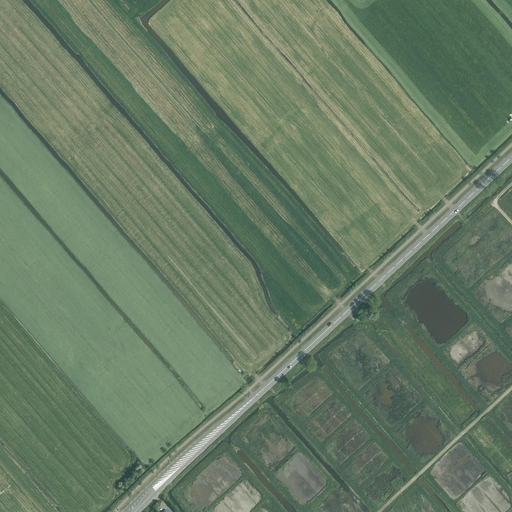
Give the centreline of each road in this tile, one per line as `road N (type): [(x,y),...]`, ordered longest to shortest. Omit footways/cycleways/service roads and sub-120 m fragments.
road 1 (primary): [(255,397),(511,157)]
road 2 (track): [(511,388),(379,511)]
road 3 (primary): [(255,397),(124,511)]
road 4 (primary): [(137,511),(255,397)]
road 5 (track): [(253,224),(355,322)]
road 6 (track): [(385,114),(465,220)]
